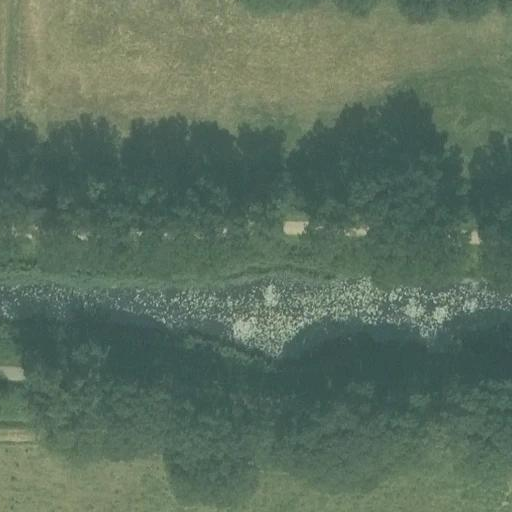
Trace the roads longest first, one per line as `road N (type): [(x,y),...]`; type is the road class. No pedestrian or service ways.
road 1 (track): [(511,240),(265,227),(0,231)]
road 2 (unclassified): [(511,398),(243,381)]
road 3 (unclassified): [(0,367),(243,381)]
